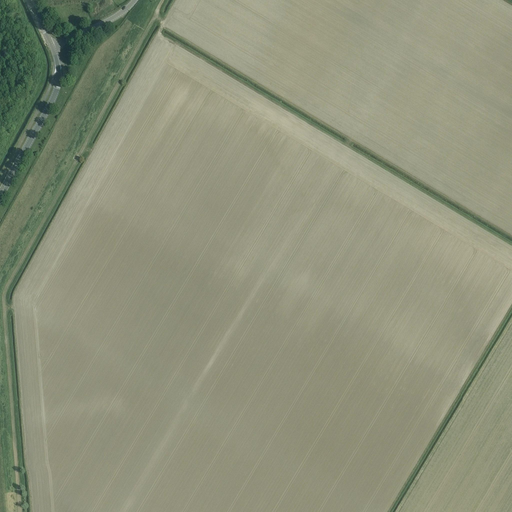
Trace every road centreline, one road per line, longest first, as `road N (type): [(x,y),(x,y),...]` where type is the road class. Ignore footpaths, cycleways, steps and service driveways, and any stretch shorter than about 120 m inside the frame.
road 1 (track): [(155,16),(4,293),(19,511)]
road 2 (tertiary): [(0,195),(55,94),(53,47)]
